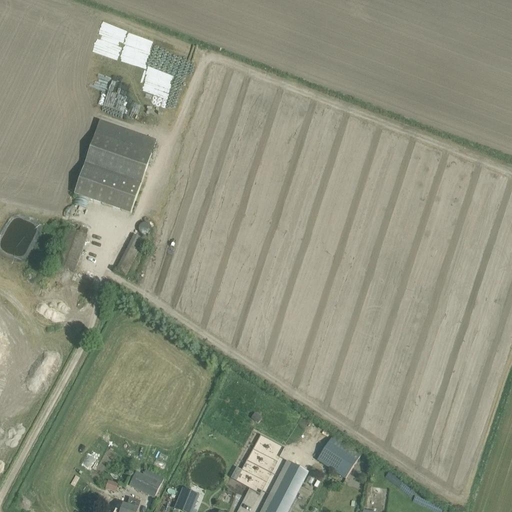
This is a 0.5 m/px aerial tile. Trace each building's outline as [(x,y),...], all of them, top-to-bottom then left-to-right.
[(95,135),(74,195),(131,214),(152,154),(95,135)] [(56,265),(74,271),(87,237),(86,237),(88,231),(81,228),(79,234),(68,230),(56,265)] [(134,235),(116,271),(127,276),(145,241),(143,240),(134,235)] [(362,453),(336,435),(319,461),(345,479),(362,453)] [(267,511),(288,511),(308,474),(292,464),(267,511)] [(129,486),(154,499),(163,480),(152,475),(146,472),(144,476),(136,472),(129,486)] [(183,491),(178,503),(193,509),(198,497),(183,491)] [(137,511),(141,502),(129,498),(127,506),(123,505),(120,511),(137,511)] [(428,502),(426,506),(437,511),(443,511),(444,511),(436,507),(436,506),(428,502)]
